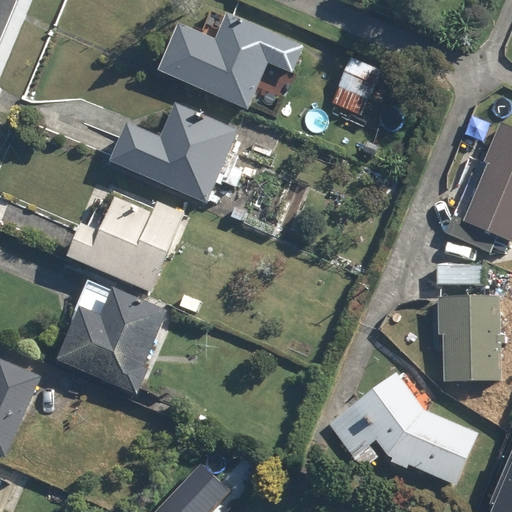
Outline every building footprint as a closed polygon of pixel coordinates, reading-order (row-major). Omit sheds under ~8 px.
[(231,14),(200,86),(250,108),(269,63),(296,75),(308,47),(231,14)] [(384,72),(355,60),(336,105),(364,117),(384,72)] [(178,104),(163,138),(132,124),(114,162),(210,206),(243,133),(178,104)] [(511,126),(504,123),(487,163),(492,165),(467,223),(511,242),(511,126)] [(161,202),(156,214),(120,198),(105,234),(85,225),(70,259),(155,295),(189,214),(161,202)] [(488,265),(440,266),(441,288),(489,287),(488,265)] [(116,289),(105,315),(84,307),(61,362),(142,396),(153,370),(147,368),(171,312),(116,289)] [(504,298),(440,300),(441,335),(447,335),(448,383),(505,382),(504,345),(510,345),(510,335),(504,335),(504,298)] [(3,359),(0,364),(0,456),(10,461),(47,379),(3,359)] [(482,434),(427,412),(399,375),(335,424),(357,454),(379,440),(393,458),(460,487),(482,434)] [(491,511),(490,511),(511,511),(511,450),(489,503),(494,505),(491,511)]
